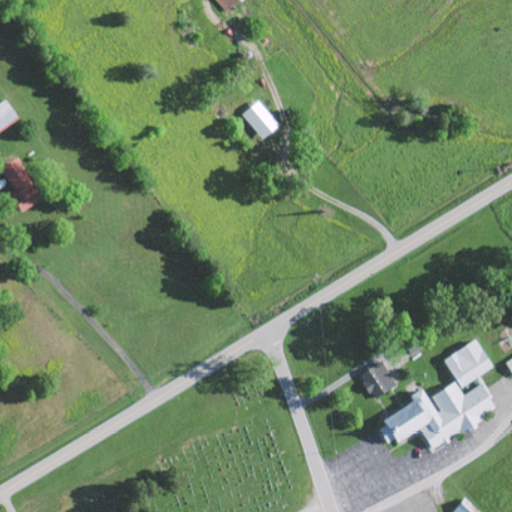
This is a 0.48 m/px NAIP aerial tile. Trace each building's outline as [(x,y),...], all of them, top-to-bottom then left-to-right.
[(216,0),(226,12),(241,0),(216,0)] [(0,133),(22,119),(8,99),(0,104),(0,133)] [(261,140),(280,129),(262,101),(244,112),(261,140)] [(27,210),(47,197),(40,186),(41,186),(22,157),(1,171),(27,210)] [(475,339),(493,367),(479,376),(492,396),(489,398),(495,407),(482,416),(483,418),(459,433),(458,431),(448,437),(450,440),(443,445),(441,441),(432,447),(419,427),(397,441),(395,438),(388,443),(378,428),(386,423),(383,418),(408,402),(407,400),(411,398),(409,395),(420,388),(435,412),(440,409),(432,396),(455,381),(463,394),(479,384),(475,378),(461,386),(443,359),(475,339)] [(382,361),(397,385),(376,397),(372,390),(368,392),(363,383),(366,381),(362,374),(382,361)] [(474,511),(465,502),(453,511),(474,511)]
